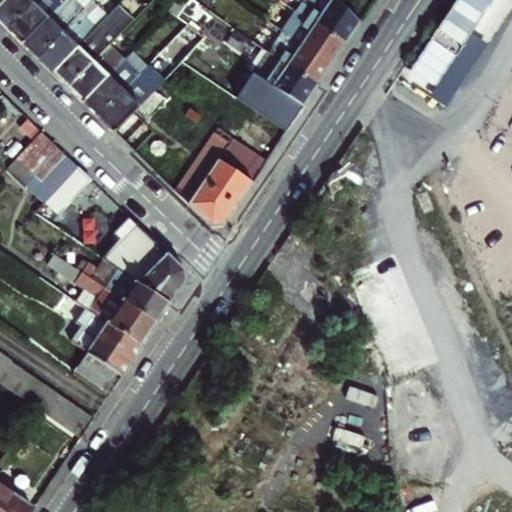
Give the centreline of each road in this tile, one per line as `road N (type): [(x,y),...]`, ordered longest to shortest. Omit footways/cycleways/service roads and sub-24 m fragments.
road 1 (residential): [(209,309),(373,392),(492,438)]
road 2 (residential): [(492,438),(322,327),(241,263)]
road 3 (residential): [(203,254),(0,56)]
road 4 (tertiary): [(209,309),(74,511)]
road 5 (tertiary): [(357,92),(241,263)]
road 6 (residential): [(511,38),(443,145)]
